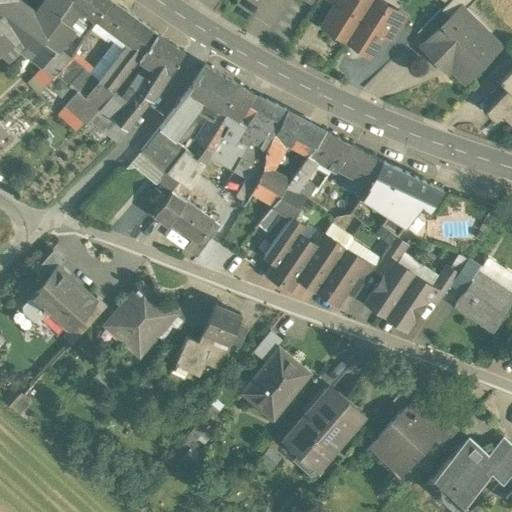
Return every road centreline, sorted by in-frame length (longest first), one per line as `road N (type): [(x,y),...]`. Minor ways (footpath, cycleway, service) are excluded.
road 1 (residential): [(511,387),(93,233),(46,224)]
road 2 (secondary): [(511,168),(351,109),(208,34)]
road 3 (residential): [(208,34),(155,112),(46,224)]
